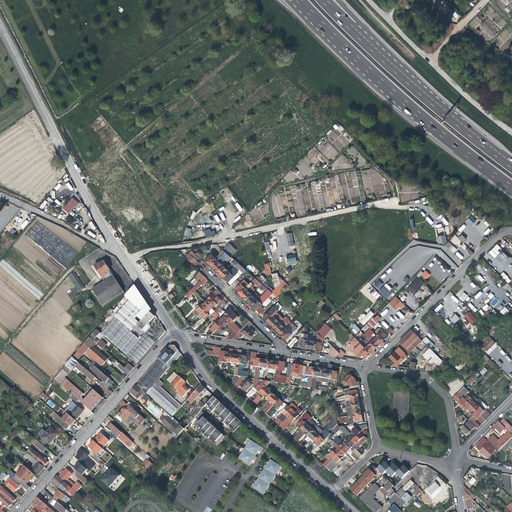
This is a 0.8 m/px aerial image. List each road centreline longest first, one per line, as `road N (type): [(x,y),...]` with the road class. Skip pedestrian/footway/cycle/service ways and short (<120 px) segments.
road 1 (motorway): [(299,0),(427,122),(511,187)]
road 2 (track): [(122,258),(395,198)]
road 3 (unclassified): [(116,251),(0,26)]
road 4 (residential): [(13,511),(170,330)]
road 5 (unclassified): [(330,492),(201,376),(173,336)]
road 6 (residential): [(368,365),(504,228),(511,233)]
road 7 (residential): [(456,461),(445,394),(424,374),(368,365)]
road 8 (motorway): [(511,166),(405,77)]
road 9 (unclassified): [(116,251),(0,194)]
